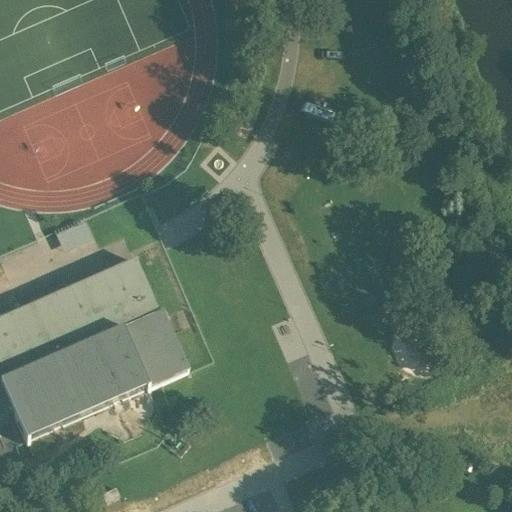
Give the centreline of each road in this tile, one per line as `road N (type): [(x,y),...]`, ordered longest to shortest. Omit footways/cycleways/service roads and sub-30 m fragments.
road 1 (residential): [(270,480),(324,454),(338,434),(340,411),(238,178)]
road 2 (track): [(317,352),(511,400)]
road 3 (residential): [(238,178),(277,106),(290,55),(288,0)]
